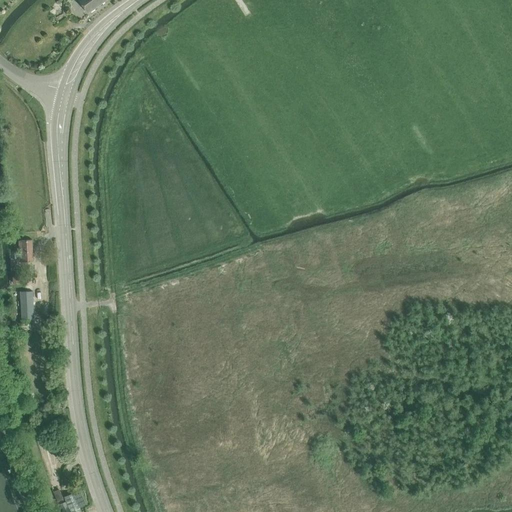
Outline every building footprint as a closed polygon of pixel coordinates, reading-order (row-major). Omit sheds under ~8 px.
[(78,0),(88,12),(104,0),(78,0)] [(15,262),(33,261),(32,240),(19,241),(20,252),(15,252),(15,262)] [(32,292),(20,292),(20,295),(13,295),(14,320),(21,320),(21,326),(29,325),(28,320),(34,319),(32,292)] [(58,504),(64,502),(59,489),(53,492),(58,504)] [(80,511),(73,494),(64,497),(70,511),(80,511)]
